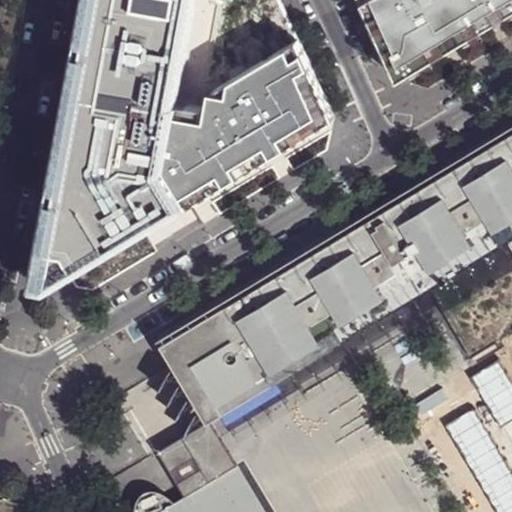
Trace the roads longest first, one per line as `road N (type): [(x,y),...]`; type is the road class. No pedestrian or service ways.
road 1 (residential): [(392,155),(22,378)]
road 2 (secondary): [(0,239),(44,0)]
road 3 (residential): [(334,0),(392,155)]
road 4 (residential): [(22,378),(78,511)]
road 5 (residential): [(511,84),(392,155)]
